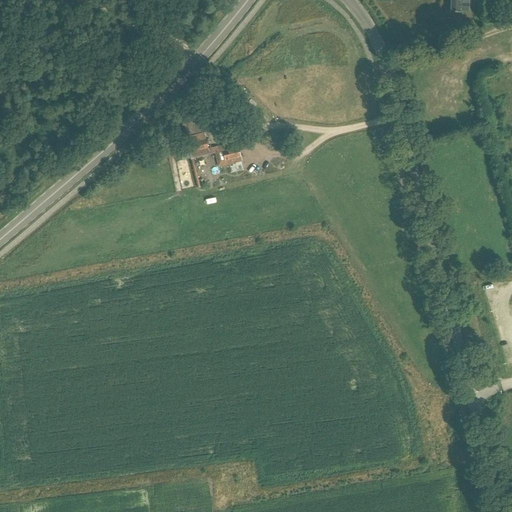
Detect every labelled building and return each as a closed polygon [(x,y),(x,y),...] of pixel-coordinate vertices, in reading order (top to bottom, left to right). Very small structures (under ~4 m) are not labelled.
[(450,0),(450,11),(460,11),(460,10),(468,10),(468,0),(450,0)] [(200,126),(184,129),(186,136),(202,133),(200,126)] [(511,136),(511,128),(499,131),(500,139),(511,136)] [(205,139),(188,143),(190,153),(192,158),(215,152),(219,166),(226,164),(241,161),(237,142),(222,145),(208,148),(205,139)] [(216,179),(225,177),(223,169),(214,171),(216,179)]
